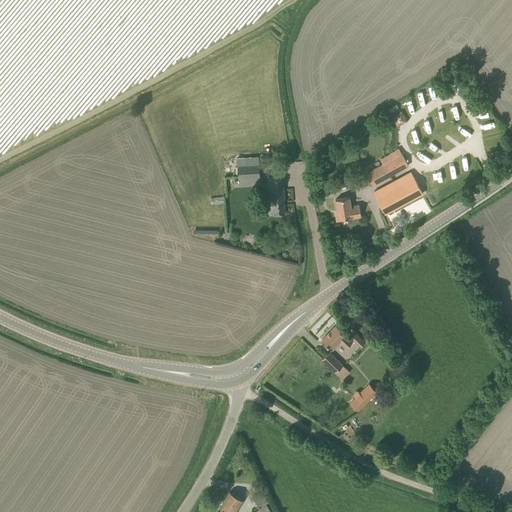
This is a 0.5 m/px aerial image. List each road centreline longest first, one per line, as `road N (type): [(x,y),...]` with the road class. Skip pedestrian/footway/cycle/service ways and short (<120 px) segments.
road 1 (secondary): [(275,338),(511,172)]
road 2 (track): [(239,393),(342,456),(485,511)]
road 3 (secondary): [(167,370),(98,355),(0,314)]
road 4 (unclassified): [(184,511),(219,452),(237,382)]
